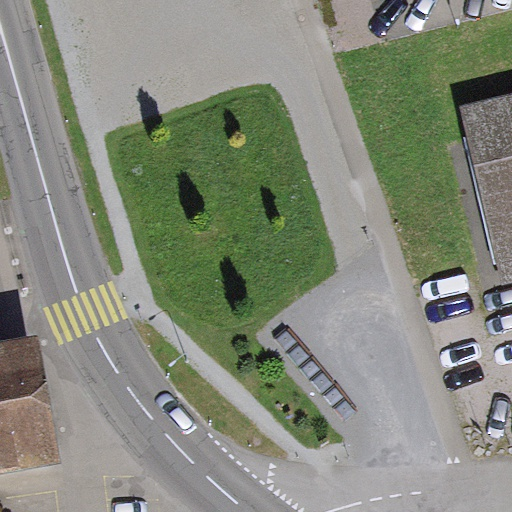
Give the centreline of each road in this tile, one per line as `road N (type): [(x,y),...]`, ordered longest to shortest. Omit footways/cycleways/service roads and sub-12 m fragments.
road 1 (primary): [(250,511),(170,438),(117,372),(72,275),(0,21)]
road 2 (track): [(304,0),(472,490),(488,511)]
